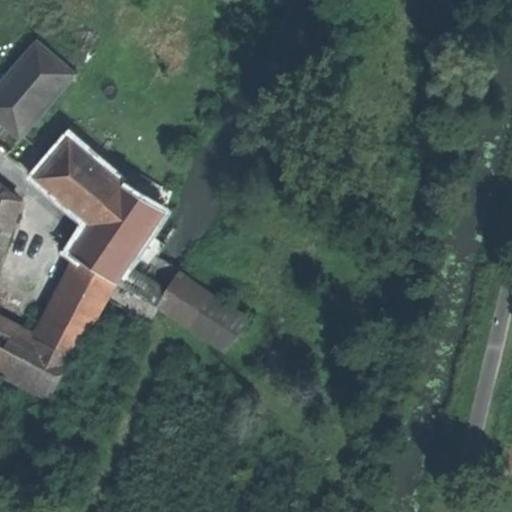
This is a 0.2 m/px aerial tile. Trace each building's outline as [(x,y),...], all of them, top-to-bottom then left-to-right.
[(0,86),(0,119),(21,138),(76,74),(38,42),(29,51),(23,59),(0,86)] [(15,53),(23,59),(29,51),(22,45),(15,53)] [(39,177),(93,223),(127,187),(71,140),(39,177)] [(0,251),(19,199),(0,182),(0,251)] [(117,284),(118,282),(127,268),(166,210),(127,187),(93,223),(72,254),(82,261),(117,284)] [(107,299),(117,284),(82,261),(65,294),(41,339),(73,356),(78,357),(107,299)] [(157,306),(159,303),(166,292),(127,268),(118,282),(157,306)] [(166,292),(159,303),(226,349),(246,319),(178,274),(166,292)] [(0,371),(52,398),(73,356),(41,339),(0,318),(0,371)]
